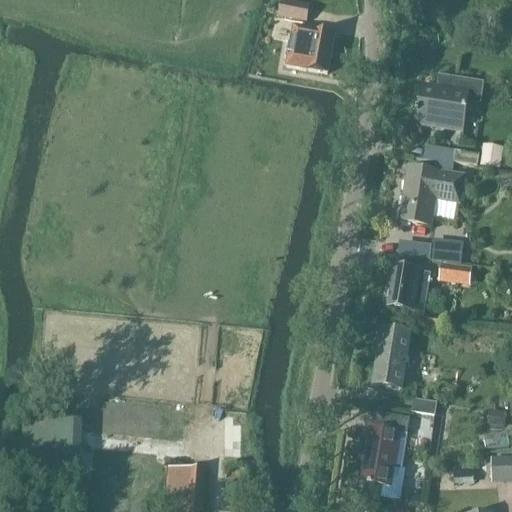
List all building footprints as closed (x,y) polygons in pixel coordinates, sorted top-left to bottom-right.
[(282,3),(279,20),(295,22),(305,24),(308,24),(310,8),(282,3)] [(294,30),(287,69),(328,76),(335,37),(304,31),(294,30)] [(436,93),(421,91),(415,128),(433,131),(434,125),(463,129),(467,109),(481,106),(484,85),(439,78),(436,93)] [(484,151),(481,169),(500,172),(503,154),(484,151)] [(479,156),(457,154),(454,167),(476,170),(479,156)] [(437,165),(435,175),(451,177),(453,168),(437,165)] [(459,207),(464,179),(451,177),(435,175),(408,171),(400,225),(432,230),(436,203),(459,207)] [(435,243),(433,264),(442,265),(463,268),(465,247),(435,243)] [(442,265),(440,282),(460,285),(463,268),(442,265)] [(431,277),(392,270),(386,310),(424,316),(431,277)] [(402,392),(411,336),(383,332),(374,388),(402,392)] [(434,418),(437,406),(415,403),(412,416),(434,418)] [(490,412),(487,427),(505,430),(507,415),(490,412)] [(377,415),(375,429),(370,428),(361,485),(391,489),(399,435),(407,436),(409,420),(377,415)] [(20,472),(79,474),(81,426),(21,423),(20,472)] [(492,485),(511,484),(511,459),(492,459),(492,485)] [(201,511),(204,470),(167,468),(164,511),(201,511)] [(407,503),(407,510),(420,511),(421,498),(414,497),(407,503)]
